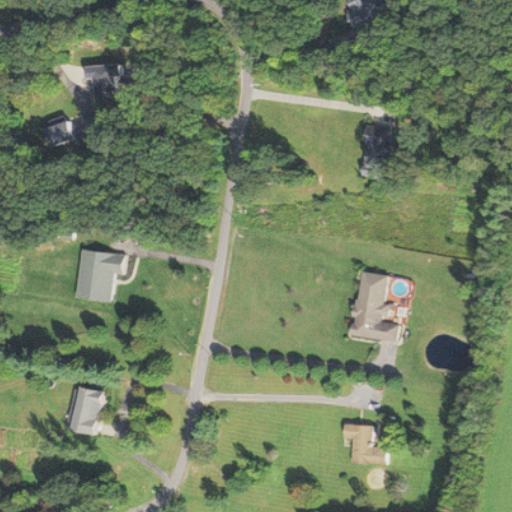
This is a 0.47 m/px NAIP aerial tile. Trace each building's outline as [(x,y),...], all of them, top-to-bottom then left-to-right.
[(354,0),(358,10),(351,13),(356,27),(398,11),(393,0),(354,0)] [(88,117),(50,125),(55,149),(93,141),(88,117)] [(392,180),(395,128),(370,126),(367,178),(392,180)] [(126,274),(128,254),(85,250),(80,298),(114,301),(117,273),(126,274)] [(353,334),(400,343),(403,325),(384,321),(392,275),(364,270),(353,334)] [(102,434),(110,390),(86,386),(78,430),(102,434)] [(356,463),(389,464),(390,447),(375,446),(376,425),(348,424),(348,438),(357,438),(356,463)]
